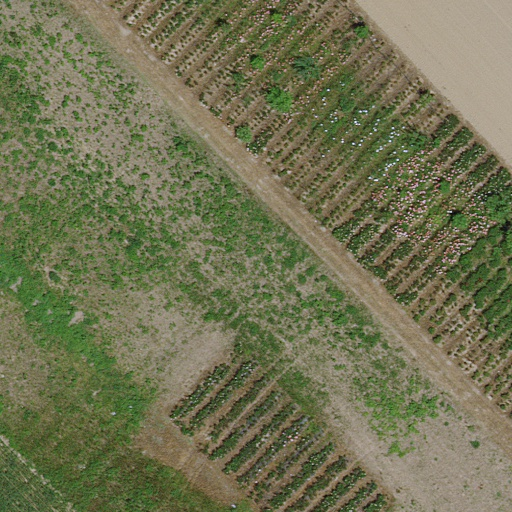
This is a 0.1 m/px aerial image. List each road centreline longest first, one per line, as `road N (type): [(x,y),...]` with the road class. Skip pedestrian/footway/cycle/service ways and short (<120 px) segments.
road 1 (track): [(511,455),(76,0)]
road 2 (track): [(242,511),(0,260)]
